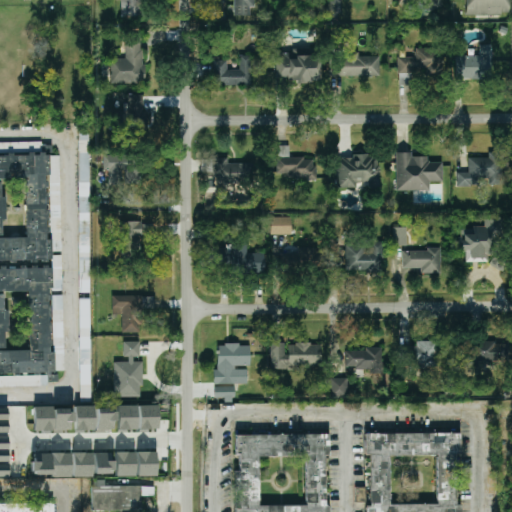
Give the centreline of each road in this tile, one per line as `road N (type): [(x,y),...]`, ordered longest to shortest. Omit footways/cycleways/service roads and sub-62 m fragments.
road 1 (residential): [(189,511),(186,0)]
road 2 (residential): [(511,117),(187,119)]
road 3 (residential): [(511,307),(189,310)]
road 4 (residential): [(189,440),(19,443),(18,416)]
